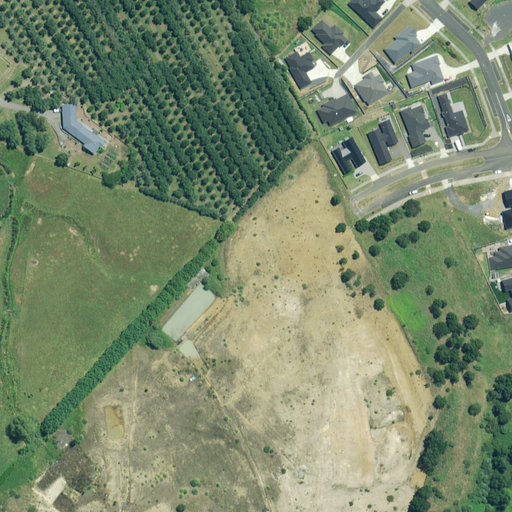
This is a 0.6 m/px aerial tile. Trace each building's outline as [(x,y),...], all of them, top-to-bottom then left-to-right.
[(352,0),(349,4),(374,27),(382,18),(375,11),(384,2),(381,0),(352,0)] [(485,0),(471,0),(470,2),(478,9),(485,0)] [(322,20),(312,30),(317,35),(316,36),(325,44),(322,46),(330,54),(339,44),(341,46),(347,40),(341,35),(343,33),(335,25),(331,29),(322,20)] [(385,49),(395,63),(411,51),(411,52),(421,44),(415,36),(417,34),(411,25),(395,37),(397,40),(385,49)] [(298,52),(285,59),(291,69),(290,69),(301,89),(312,82),(306,71),(314,67),(311,61),(313,60),(309,52),(300,57),(298,52)] [(437,55),(412,65),(414,72),(407,74),(413,87),(431,80),(432,84),(444,79),(438,65),(440,64),(437,55)] [(366,100),(369,105),(388,92),(382,82),(383,81),(379,75),(375,78),(372,72),(364,78),(364,79),(354,86),(364,101),(366,100)] [(324,106),(317,110),(324,123),(328,120),(331,126),(357,112),(347,94),(335,101),(334,100),(323,105),(324,106)] [(446,94),(439,96),(448,127),(446,128),(449,137),(469,131),(462,111),(453,114),(446,94)] [(85,148),(96,157),(107,144),(82,125),(80,107),(65,108),(68,131),(87,144),(85,148)] [(411,108),(401,112),(410,136),(409,136),(414,148),(426,143),(422,131),(430,128),(421,107),(412,111),(411,108)] [(398,141),(390,119),(380,123),(382,127),(368,133),(381,165),(392,160),(386,146),(398,141)] [(366,162),(353,137),(343,142),(347,148),(341,151),(339,148),(333,151),(344,173),(351,170),(346,161),(352,158),(357,167),(366,162)] [(511,209),(501,212),(506,228),(511,226),(511,191),(505,193),(509,205),(511,204),(511,209)] [(489,258),(491,270),(511,266),(511,245),(500,247),(501,251),(494,252),(495,257),(489,258)] [(511,277),(502,281),(505,292),(511,290),(511,291),(511,299),(508,300),(511,311),(511,310),(511,277)]
